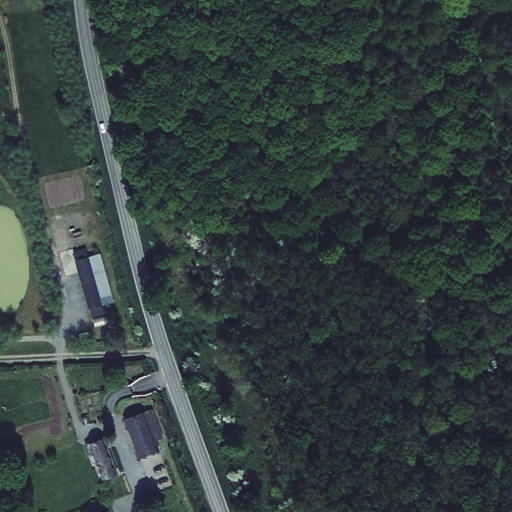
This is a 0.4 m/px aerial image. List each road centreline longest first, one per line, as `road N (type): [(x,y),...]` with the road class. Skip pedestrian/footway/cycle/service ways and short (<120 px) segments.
road 1 (tertiary): [(221,511),(140,273),(81,0)]
road 2 (track): [(18,121),(66,309),(61,356)]
road 3 (track): [(163,352),(0,359)]
road 4 (track): [(0,22),(18,121),(0,107)]
